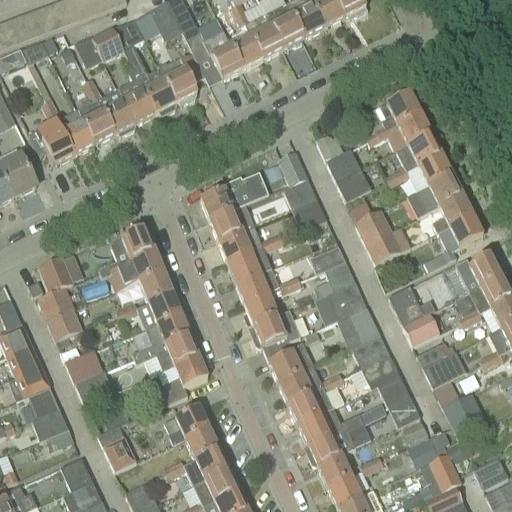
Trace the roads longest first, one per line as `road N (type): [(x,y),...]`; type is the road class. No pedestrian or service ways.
road 1 (residential): [(146,194),(297,511)]
road 2 (residential): [(146,194),(442,37)]
road 3 (residential): [(0,266),(146,194)]
road 4 (residential): [(511,172),(442,37)]
